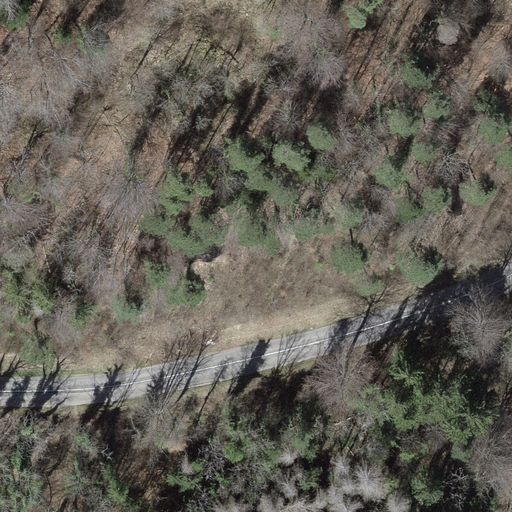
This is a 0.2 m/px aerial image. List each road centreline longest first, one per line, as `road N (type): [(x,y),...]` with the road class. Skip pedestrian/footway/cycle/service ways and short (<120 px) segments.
road 1 (secondary): [(511,273),(396,319),(231,362),(101,387),(0,391)]
road 2 (track): [(205,0),(133,42),(61,101),(0,123)]
